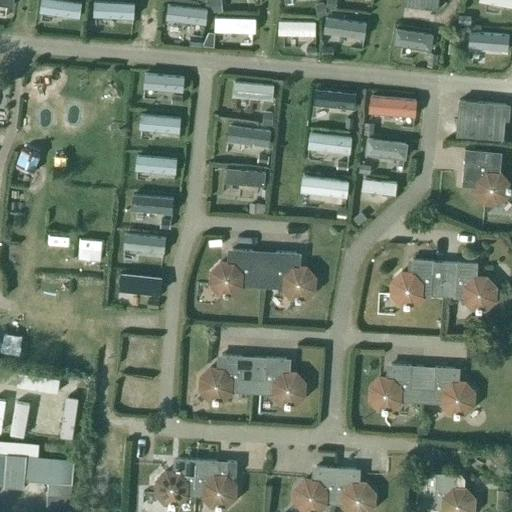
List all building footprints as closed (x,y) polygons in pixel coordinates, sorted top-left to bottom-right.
[(78,16),(80,1),(74,0),(39,0),(38,11),(78,16)] [(132,17),(133,2),(99,0),(92,0),(92,15),(132,17)] [(437,9),(438,0),(401,0),(401,4),(437,9)] [(205,23),(206,8),(167,3),(165,18),(205,23)] [(364,38),(366,22),(324,16),(322,31),(364,38)] [(254,33),(255,18),(213,17),(213,31),(254,33)] [(314,35),(315,21),(278,20),(277,34),(314,35)] [(429,49),(432,32),(395,27),(392,44),(429,49)] [(507,47),(508,32),(471,30),(470,45),(507,47)] [(181,91),(183,76),(143,72),(142,88),(181,91)] [(272,100),(273,83),(232,79),(230,96),(272,100)] [(354,109),(356,92),(314,87),(313,104),(354,109)] [(414,116),(416,99),(370,95),(368,111),(414,116)] [(508,120),(508,112),(504,112),(505,104),(458,100),(455,135),(502,139),(504,119),(508,120)] [(179,132),(180,118),(138,113),(137,128),(179,132)] [(268,146),(271,129),(227,124),(225,141),(268,146)] [(348,153),(350,135),(308,130),(306,148),(348,153)] [(404,158),(406,143),(366,138),(364,153),(404,158)] [(500,172),(501,152),(488,151),(487,163),(463,161),(462,181),(476,182),(475,192),(483,202),(496,203),(507,195),(507,190),(509,190),(510,186),(507,186),(508,182),(500,172)] [(175,173),(176,157),(135,153),(134,169),(175,173)] [(264,185),(265,171),(224,168),(223,181),(264,185)] [(346,196),(348,179),(301,173),(299,190),(346,196)] [(395,194),(397,181),(363,177),(362,190),(395,194)] [(171,212),(172,196),(131,192),(130,209),(171,212)] [(163,253),(165,237),(124,233),(123,249),(163,253)] [(84,234),(83,242),(105,244),(105,236),(84,234)] [(262,287),(264,250),(231,248),(231,262),(220,262),(211,271),(210,284),(219,294),(223,294),(223,296),(227,296),(227,294),(232,294),(241,286),(262,287)] [(296,252),(264,250),(262,287),(282,288),(290,298),(295,298),(295,300),(299,300),(299,298),(304,298),(314,290),(314,276),(305,267),(295,266),(296,252)] [(411,272),(401,272),(391,281),(390,294),(399,304),(404,304),(404,306),(408,307),(408,304),(412,304),(422,296),(442,297),(444,261),(432,261),(433,260),(412,258),(411,272)] [(444,261),(442,297),(462,298),(471,308),(476,308),(476,310),(480,311),(480,308),(484,309),(494,300),(495,287),(486,277),(476,276),(477,262),(456,261),(456,262),(444,261)] [(158,293),(160,277),(119,273),(118,289),(158,293)] [(251,392),(253,356),(221,354),(220,368),(210,367),(200,376),(199,389),(208,399),(213,399),(213,402),(217,402),(217,399),(221,400),(231,391),(251,392)] [(286,358),(253,356),(251,392),(271,393),(280,403),(285,403),(284,406),(289,406),(289,404),(293,404),(303,395),(304,382),(295,372),(285,371),(286,358)] [(389,377),(379,377),(369,385),(369,399),(377,409),(382,409),(382,411),(386,411),(386,409),(391,409),(400,401),(421,402),(423,365),(390,363),(389,377)] [(455,367),(423,365),(421,402),(441,403),(449,413),(454,413),(454,415),(458,415),(458,413),(462,413),(472,405),(473,391),(464,381),(454,381),(455,367)] [(41,379),(6,374),(4,386),(40,390),(41,379)] [(48,380),(46,392),(86,398),(88,386),(48,380)] [(28,405),(17,403),(11,436),(23,438),(28,405)] [(53,410),(41,408),(36,440),(47,442),(53,410)] [(76,412),(65,410),(59,443),(71,445),(76,412)] [(0,440),(0,453),(5,454),(26,456),(36,456),(37,444),(0,440)] [(28,457),(6,455),(3,483),(2,489),(25,491),(25,482),(28,457)] [(38,457),(36,481),(47,482),(46,494),(69,496),(72,459),(38,457)] [(176,471),(166,471),(156,479),(155,493),(164,503),(168,503),(168,505),(172,505),(173,503),(177,503),(187,495),(195,495),(197,458),(177,457),(176,471)] [(236,461),(227,460),(226,474),(216,474),(217,460),(197,458),(195,495),(202,495),(211,505),(216,506),(215,508),(219,509),(220,506),(224,506),(234,497),(235,484),(230,479),(236,474),(236,461)] [(315,479),(305,479),(295,488),(294,501),(303,511),(307,511),(311,511),(312,511),(316,511),(326,503),(334,503),(336,467),(316,465),(315,479)] [(336,467),(334,503),(341,504),(348,511),(365,511),(373,505),(374,492),(365,482),(355,482),(355,468),(336,467)] [(435,472),(433,496),(420,495),(420,507),(433,508),(432,511),(471,511),(473,511),(474,498),(465,488),(454,487),(455,473),(435,472)]
